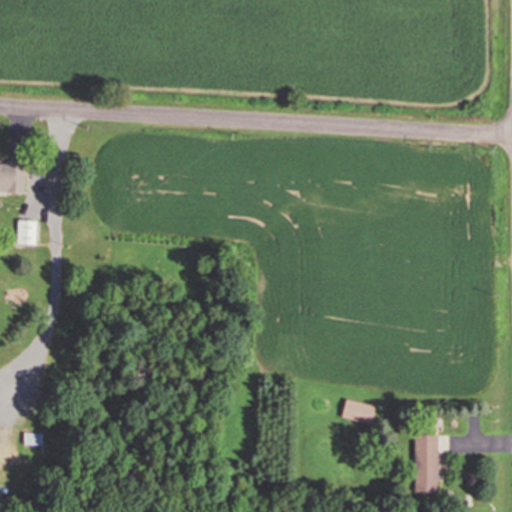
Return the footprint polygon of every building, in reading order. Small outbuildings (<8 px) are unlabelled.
[(0,190),(23,191),(24,162),(0,161),(0,190)] [(34,221),(18,221),(18,243),(34,243),(34,221)] [(370,422),(373,405),(345,400),(341,417),(370,422)] [(41,444),(41,434),(24,434),(24,444),(41,444)] [(413,434),(413,491),(438,491),(438,434),(413,434)]
